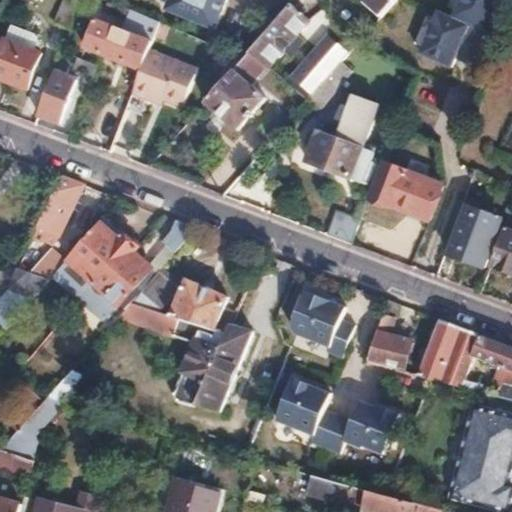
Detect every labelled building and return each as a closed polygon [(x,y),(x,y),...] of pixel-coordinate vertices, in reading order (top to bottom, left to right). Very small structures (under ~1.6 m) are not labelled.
[(69,0),(63,0),(55,24),(70,30),(80,4),(69,0)] [(106,0),(91,0),(90,5),(115,15),(119,5),(106,0)] [(175,0),(171,10),(219,30),(232,0),(175,0)] [(272,29),(252,51),(269,66),(309,101),(324,84),(338,69),(348,57),(383,19),(366,4),(361,0),(352,0),(340,14),(354,28),(303,85),(276,61),(285,50),(287,53),(296,42),(294,40),(310,21),(292,6),(272,29)] [(368,0),(366,4),(383,19),(399,0),(368,0)] [(448,0),(442,18),(427,12),(412,49),(458,67),(462,58),(480,65),(504,0),(448,0)] [(96,20),(85,48),(142,71),(150,50),(161,23),(119,5),(115,15),(148,29),(144,39),(96,20)] [(258,17),(227,51),(245,59),(252,51),(272,29),(258,17)] [(11,27),(0,57),(0,78),(29,89),(42,55),(35,52),(38,43),(34,35),(11,27)] [(220,48),(214,63),(234,72),(235,70),(245,59),(227,51),(220,48)] [(142,71),(133,93),(156,103),(159,96),(168,100),(186,107),(200,70),(150,50),(142,71)] [(245,59),(235,70),(252,85),(269,66),(252,51),(245,59)] [(338,69),(324,84),(335,94),(349,78),(338,69)] [(234,72),(206,103),(239,131),(267,99),(252,85),(235,70),(234,72)] [(56,71),(39,115),(61,124),(78,80),(56,71)] [(309,101),(308,102),(320,112),(335,94),(324,84),(309,101)] [(319,132),(307,162),(353,180),(353,179),(369,185),(376,169),(371,167),(375,155),(363,150),(364,148),(359,146),(374,103),(350,93),(335,134),(342,136),(341,140),(319,132)] [(159,96),(156,103),(165,106),(168,100),(159,96)] [(278,109),(257,131),(271,143),(291,121),(278,109)] [(390,172),(379,201),(435,222),(446,194),(390,172)] [(62,179),(35,236),(56,246),(84,187),(62,179)] [(511,187),(499,181),(492,199),(511,206),(511,187)] [(469,206),(451,254),(469,261),(487,213),(469,206)] [(337,209),(328,234),(353,244),(362,218),(337,209)] [(487,213),(469,261),(485,267),(503,219),(487,213)] [(171,235),(163,243),(175,254),(197,229),(176,222),(171,235)] [(101,224),(68,262),(94,284),(121,256),(131,260),(136,255),(138,252),(125,241),(123,243),(101,224)] [(511,229),(507,228),(493,264),(511,271),(511,229)] [(54,247),(38,268),(52,280),(68,259),(54,247)] [(121,256),(94,284),(125,311),(133,302),(157,274),(136,255),(131,260),(121,256)] [(18,271),(11,290),(35,299),(50,282),(18,271)] [(157,274),(133,302),(160,312),(180,290),(160,271),(157,274)] [(188,282),(173,317),(215,331),(226,308),(230,299),(188,282)] [(291,333),(347,356),(365,312),(309,289),(291,333)] [(387,301),(382,315),(394,320),(401,306),(387,301)] [(125,311),(118,319),(195,345),(173,394),(176,402),(220,414),(253,334),(231,326),(227,336),(215,331),(173,317),(160,312),(133,302),(125,311)] [(0,303),(0,330),(4,334),(18,319),(0,303)] [(226,308),(215,331),(227,336),(231,326),(237,313),(226,308)] [(382,315),(366,363),(401,372),(417,328),(394,320),(382,315)] [(414,370),(412,375),(430,380),(442,383),(461,329),(442,322),(423,371),(414,370)] [(511,348),(461,329),(442,383),(471,390),(482,362),(500,368),(496,380),(499,380),(496,388),(501,390),(504,383),(511,385),(511,348)] [(71,371),(47,398),(64,404),(86,411),(99,385),(71,371)] [(347,450),(349,444),(401,460),(414,417),(363,401),(357,419),(333,412),(339,392),(294,378),(278,429),(347,450)] [(501,390),(499,397),(511,400),(511,385),(504,383),(501,390)] [(43,404),(18,433),(40,441),(64,404),(47,398),(43,404)] [(511,417),(467,405),(443,496),(504,511),(511,485),(504,483),(511,452),(511,417)] [(0,511),(20,511),(33,463),(2,452),(0,451),(0,468),(18,475),(11,503),(0,500),(0,511)] [(313,478),(308,496),(368,511),(412,511),(415,505),(387,497),(313,478)] [(175,484),(167,511),(213,511),(218,496),(175,484)] [(106,511),(110,502),(84,494),(79,511),(34,499),(30,511),(106,511)]
